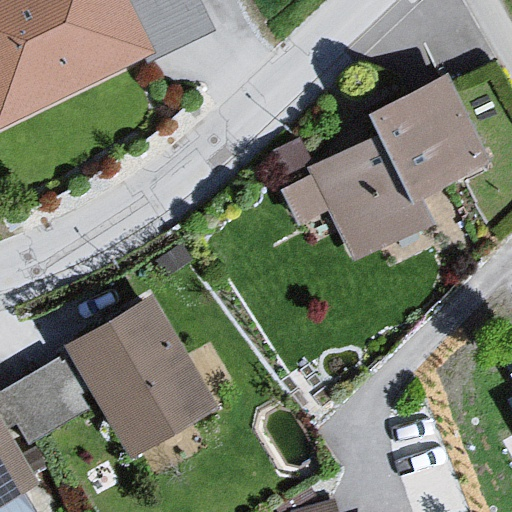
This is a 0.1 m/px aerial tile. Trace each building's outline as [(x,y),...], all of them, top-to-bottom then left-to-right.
[(0,0),(0,124),(143,54),(154,49),(129,0),(0,0)] [(129,0),(154,49),(143,54),(147,62),(216,28),(202,0),(129,0)] [(444,65),(362,101),(373,126),(305,163),(309,171),(326,206),(351,255),(428,214),(415,187),(487,157),(444,65)] [(326,206),(309,171),(278,183),(294,220),(326,206)] [(180,240),(156,256),(167,272),(191,256),(180,240)] [(149,287),(64,335),(73,352),(90,381),(127,447),(212,399),(149,287)] [(90,381),(73,352),(61,359),(57,353),(0,385),(0,420),(4,427),(14,421),(26,441),(88,405),(78,388),(90,381)] [(511,401),(511,380),(503,396),(511,401)] [(0,492),(31,474),(4,427),(0,420),(0,492)] [(289,509),(290,511),(338,511),(334,496),(289,509)]
